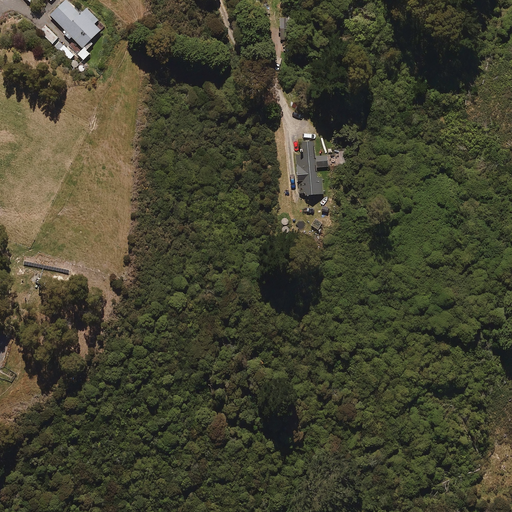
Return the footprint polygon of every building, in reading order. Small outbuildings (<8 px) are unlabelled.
[(51,16),(68,34),(66,36),(70,40),(72,38),(83,49),(85,47),(88,50),(93,45),(90,42),(101,31),(95,25),(99,21),(87,9),(81,15),(67,1),(51,16)] [(58,39),(45,26),(40,32),(53,44),(58,39)] [(74,56),(60,41),(56,45),(70,60),(74,56)] [(90,55),(85,49),(78,54),(84,60),(90,55)] [(317,158),(315,143),(300,145),(301,156),(297,157),(302,198),(324,195),(323,180),(319,180),(318,169),(329,167),(328,156),(317,158)] [(348,150),(333,150),(334,168),(348,167),(348,150)] [(324,223),(316,218),(311,227),(319,231),(324,223)]
